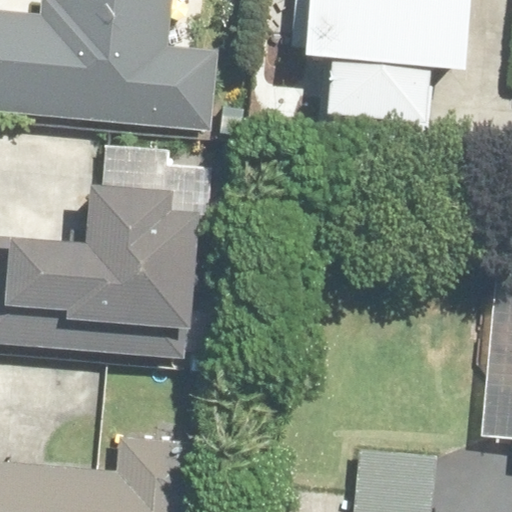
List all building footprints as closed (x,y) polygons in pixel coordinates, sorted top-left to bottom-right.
[(0,0),(0,163),(85,170),(85,172),(164,178),(169,104),(105,99),(107,69),(112,0),(0,0)] [(249,102),(274,102),(273,191),(364,193),(365,105),(417,106),(419,11),(250,8),(249,102)] [(34,231),(30,290),(0,288),(0,364),(140,375),(144,326),(150,239),(34,231)] [(424,493),(483,496),(483,511),(511,511),(511,339),(431,336),(424,493)] [(0,511),(166,511),(168,491),(177,492),(180,449),(116,444),(114,471),(0,461),(0,511)]
